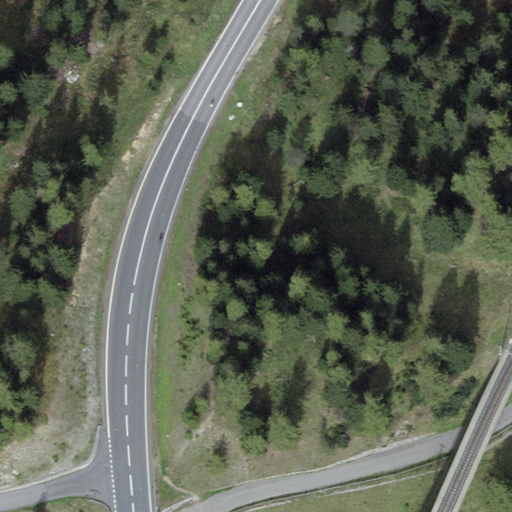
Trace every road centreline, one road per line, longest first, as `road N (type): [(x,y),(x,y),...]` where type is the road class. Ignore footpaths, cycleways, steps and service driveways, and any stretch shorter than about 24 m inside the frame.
road 1 (primary): [(260,0),(186,131),(146,231),(127,328),(131,474)]
road 2 (unclassified): [(197,511),(446,442),(511,412)]
road 3 (residential): [(0,503),(131,474)]
